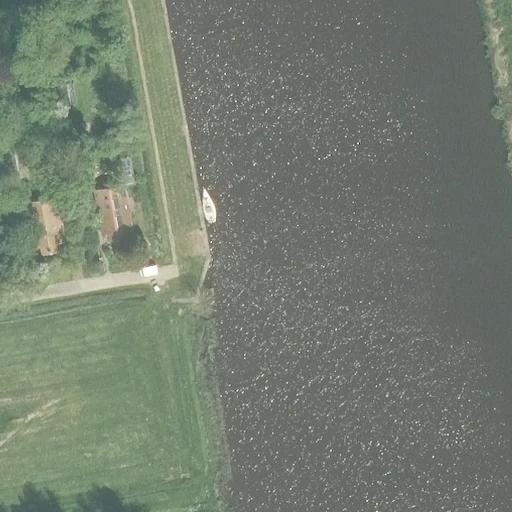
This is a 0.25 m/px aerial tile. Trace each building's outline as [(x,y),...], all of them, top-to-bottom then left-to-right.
[(73,84),(61,86),(65,106),(76,104),(73,84)] [(12,141),(0,143),(0,158),(6,190),(21,187),(12,141)] [(122,184),(135,182),(131,158),(118,160),(122,184)] [(117,186),(92,191),(100,237),(108,235),(109,242),(127,238),(126,232),(132,231),(123,185),(117,186)] [(58,245),(64,244),(56,198),(26,204),(34,249),(40,248),(41,254),(59,251),(58,245)]
